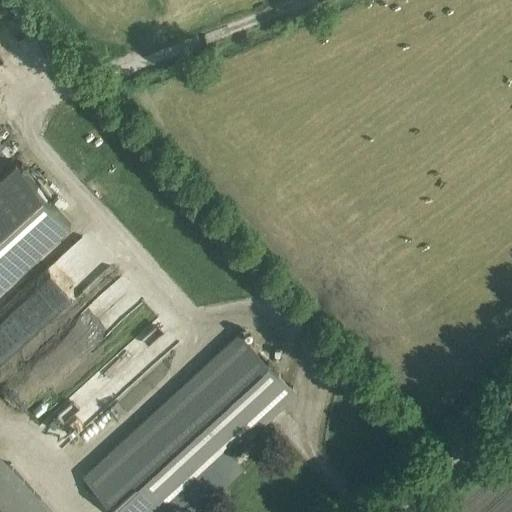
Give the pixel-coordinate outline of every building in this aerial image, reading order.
[(0,289),(72,224),(17,164),(0,178),(0,289)] [(83,476),(116,511),(166,511),(297,393),(241,332),(83,476)] [(86,384),(38,430),(58,451),(106,405),(86,384)] [(55,511),(0,451),(0,511),(55,511)] [(234,479),(226,487),(232,493),(240,486),(234,479)]
